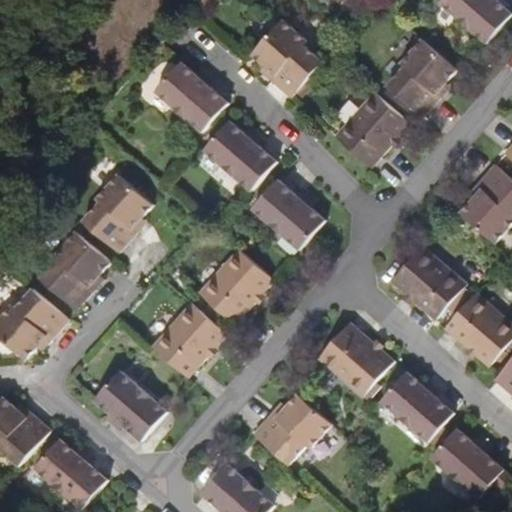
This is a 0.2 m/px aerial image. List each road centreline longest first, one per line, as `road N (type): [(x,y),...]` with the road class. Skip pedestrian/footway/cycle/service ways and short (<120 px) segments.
road 1 (residential): [(156,480),(43,385),(122,294)]
road 2 (residential): [(156,480),(333,283)]
road 3 (residential): [(386,222),(215,64)]
road 4 (residential): [(333,283),(511,423)]
road 5 (residential): [(386,222),(511,78)]
